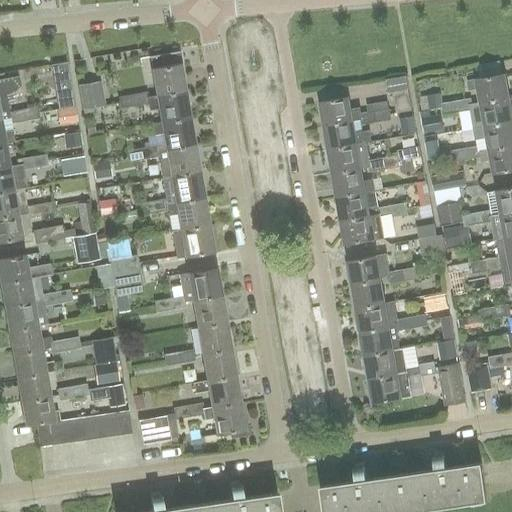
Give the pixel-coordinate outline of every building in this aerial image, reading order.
[(186,91),(178,46),(149,52),(157,96),(186,91)] [(505,75),(505,73),(467,80),(469,91),(478,89),(480,102),(480,103),(508,98),(504,75),(505,75)] [(10,94),(21,86),(19,76),(0,79),(0,119),(2,119),(10,118),(9,113),(10,113),(7,94),(10,94)] [(406,77),(386,80),(389,94),(392,93),(409,91),(406,77)] [(106,105),(102,82),(79,86),(84,109),(106,105)] [(62,108),(76,105),(74,89),(59,91),(62,108)] [(186,91),(157,96),(148,97),(149,103),(150,109),(159,108),(161,122),(162,123),(191,118),(186,91)] [(413,110),(409,91),(392,93),(396,113),(410,111),(413,110)] [(149,103),(148,97),(148,93),(134,95),(135,105),(149,103)] [(441,93),(421,97),(423,111),(443,108),(443,104),(441,93)] [(135,105),(134,95),(120,98),(121,108),(135,105)] [(361,107),(351,109),(349,97),(319,102),(324,126),(353,121),(353,122),(362,120),(362,124),(377,122),(375,112),(362,114),(361,107)] [(511,121),(511,118),(508,98),(480,103),(480,102),(471,104),(471,99),(457,101),(459,111),(470,109),(474,129),(511,121)] [(459,111),(457,101),(443,104),(443,108),(444,114),(459,111)] [(59,119),(77,116),(75,106),(58,110),(59,119)] [(37,108),(23,110),(25,121),(39,118),(37,108)] [(390,119),(389,114),(389,109),(375,112),(377,122),(390,119)] [(25,121),(23,110),(10,113),(9,113),(10,118),(11,123),(25,121)] [(423,116),(425,131),(436,130),(434,115),(423,116)] [(11,123),(10,118),(2,119),(0,119),(0,144),(6,143),(14,142),(11,123)] [(196,144),(191,118),(162,123),(161,122),(153,123),(155,135),(163,133),(166,149),(166,150),(196,144)] [(401,121),(403,136),(416,134),(413,118),(401,121)] [(97,133),(95,121),(87,123),(89,134),(97,133)] [(370,130),(355,133),(353,122),(353,121),(324,126),(328,150),(357,144),(357,145),(367,143),(372,142),(370,130)] [(511,121),(474,129),(475,140),(487,138),(489,150),(511,145),(511,121)] [(69,148),(83,145),(81,132),(67,134),(69,148)] [(107,152),(104,136),(89,138),(92,154),(107,152)] [(441,158),(438,140),(426,142),(429,160),(441,158)] [(0,168),(10,167),(6,144),(6,143),(0,144),(0,168)] [(370,161),(367,143),(357,145),(357,144),(328,150),(332,173),(361,168),(362,169),(370,167),(371,172),(385,169),(383,159),(370,161)] [(200,171),(196,144),(166,150),(166,149),(158,150),(159,156),(162,178),(171,176),(200,171)] [(511,145),(489,150),(480,151),(479,146),(465,149),(467,159),(481,156),(482,162),(491,160),(493,175),(511,171),(511,145)] [(159,156),(158,150),(157,146),(143,149),(145,159),(159,156)] [(397,156),(398,162),(421,158),(419,148),(396,152),(397,156)] [(145,159),(143,149),(129,151),(131,161),(145,159)] [(467,159),(465,149),(451,151),(453,161),(467,159)] [(46,155),(32,158),(34,168),(48,166),(46,155)] [(84,156),(72,158),(75,178),(87,175),(84,156)] [(397,156),(383,159),(385,169),(399,167),(398,162),(397,156)] [(34,168),(32,158),(18,160),(19,170),(34,168)] [(112,176),(111,161),(94,163),(96,178),(112,176)] [(0,192),(14,190),(10,167),(0,168),(0,192)] [(364,181),(362,169),(361,168),(332,173),(336,197),(375,190),(373,180),(364,181)] [(176,203),(205,198),(200,171),(171,176),(162,178),(166,200),(167,204),(176,202),(176,203)] [(467,187),(464,171),(432,177),(435,193),(467,187)] [(511,187),(496,190),(501,214),(501,215),(511,212),(511,187)] [(23,189),(14,190),(0,192),(0,217),(18,214),(27,213),(26,208),(27,207),(23,189)] [(437,208),(460,204),(457,189),(435,193),(437,208)] [(378,209),(375,190),(336,197),(341,221),(378,214),(379,219),(382,218),(393,216),(392,206),(378,209)] [(102,216),(120,213),(116,192),(98,195),(102,216)] [(430,197),(419,199),(420,206),(431,204),(430,197)] [(210,225),(205,198),(176,203),(176,202),(167,204),(168,210),(169,216),(178,214),(181,229),(181,230),(210,225)] [(168,210),(167,204),(166,200),(152,202),(154,212),(168,210)] [(154,212),(152,202),(138,205),(140,215),(154,212)] [(54,203),(40,205),(42,215),(56,213),(54,203)] [(405,204),(392,206),(393,216),(407,214),(405,204)] [(463,220),(460,204),(437,208),(440,224),(463,220)] [(40,205),(27,207),(26,208),(27,213),(28,218),(42,215),(40,205)] [(511,236),(511,212),(501,215),(501,214),(492,215),(491,211),(477,213),(479,223),(493,221),(496,240),(511,236)] [(134,212),(124,214),(126,221),(135,219),(134,212)] [(479,223),(477,213),(463,216),(465,226),(479,223)] [(0,242),(23,238),(18,214),(0,217),(0,242)] [(385,238),(382,218),(379,219),(378,214),(341,221),(345,245),(385,238)] [(446,250),(443,235),(437,236),(435,224),(417,227),(422,255),(446,250)] [(65,239),(62,225),(34,230),(36,245),(65,239)] [(181,230),(181,229),(172,231),(177,259),(215,252),(210,225),(181,230)] [(101,259),(98,243),(96,235),(96,233),(88,235),(73,237),(78,263),(101,259)] [(106,235),(98,236),(99,244),(108,243),(106,235)] [(462,245),(460,235),(445,238),(446,248),(462,245)] [(511,261),(511,236),(496,240),(499,258),(500,263),(511,261)] [(52,263),(28,267),(25,254),(0,258),(0,280),(1,284),(30,278),(53,274),(52,263)] [(110,260),(113,278),(140,273),(137,255),(110,260)] [(348,261),(350,273),(352,285),(381,280),(377,256),(348,261)] [(511,261),(500,263),(499,258),(485,261),(487,271),(501,268),(505,287),(511,286),(511,261)] [(487,271),(485,261),(471,263),(473,273),(487,271)] [(222,295),(218,273),(217,268),(189,273),(188,273),(188,274),(180,275),(183,297),(170,299),(171,309),(185,307),(184,302),(193,301),(193,300),(222,295)] [(417,268),(403,270),(405,281),(419,278),(417,268)] [(405,281),(403,270),(389,273),(391,283),(405,281)] [(144,291),(140,273),(113,278),(116,296),(127,294),(144,291)] [(42,289),(32,291),(30,278),(1,284),(5,307),(34,302),(34,303),(43,302),(42,296),(43,296),(42,289)] [(385,303),(381,280),(352,285),(356,309),(385,303)] [(100,305),(110,304),(108,290),(98,291),(100,305)] [(70,291),(56,293),(57,304),(71,301),(70,291)] [(56,293),(43,296),(42,296),(43,302),(43,306),(57,304),(56,293)] [(119,313),(130,312),(127,294),(116,296),(119,313)] [(227,322),(222,295),(193,300),(193,301),(198,327),(227,322)] [(171,309),(170,299),(155,302),(157,312),(171,309)] [(397,320),(397,314),(394,301),(385,303),(356,309),(360,332),(390,327),(398,326),(399,330),(413,328),(411,318),(397,320)] [(36,315),(34,303),(34,302),(5,307),(9,331),(38,326),(38,327),(48,324),(47,314),(36,315)] [(508,306),(494,308),(496,318),(510,316),(508,306)] [(496,318),(494,308),(480,311),(481,317),(482,321),(496,318)] [(425,315),(411,318),(413,328),(427,325),(425,315)] [(459,320),(461,330),(483,326),(482,321),(481,317),(459,320)] [(232,349),(227,322),(198,327),(203,354),(232,349)] [(41,339),(38,327),(38,326),(9,331),(13,354),(42,349),(43,350),(51,348),(50,343),(53,343),(52,337),(41,339)] [(398,338),(392,339),(390,327),(360,332),(365,356),(400,349),(398,338)] [(453,331),(443,333),(445,342),(452,340),(455,340),(453,331)] [(113,337),(93,340),(94,346),(97,363),(117,359),(113,337)] [(78,338),(64,341),(66,351),(80,348),(79,343),(78,338)] [(93,340),(79,343),(80,348),(94,346),(93,340)] [(438,343),(441,361),(456,359),(452,340),(445,342),(438,343)] [(64,341),(53,343),(50,343),(51,348),(52,353),(66,351),(64,341)] [(474,341),(463,343),(463,344),(464,353),(476,351),(474,341)] [(47,373),(43,350),(42,349),(13,354),(17,378),(47,373)] [(236,376),(232,349),(203,354),(207,381),(236,376)] [(403,349),(400,349),(365,356),(369,379),(407,373),(408,378),(422,375),(420,365),(406,368),(403,349)] [(193,350),(179,353),(181,363),(195,360),(193,350)] [(181,363),(179,353),(165,355),(167,365),(181,363)] [(511,353),(503,355),(505,365),(511,364),(511,353)] [(505,365),(503,355),(489,358),(490,368),(505,365)] [(434,363),(420,365),(422,375),(436,373),(434,363)] [(463,388),(459,364),(438,367),(443,391),(463,388)] [(488,367),(468,371),(472,395),(493,391),(488,367)] [(51,397),(47,373),(17,378),(22,402),(51,397)] [(411,397),(408,378),(407,373),(369,379),(373,404),(402,398),(411,397)] [(241,402),(236,376),(207,381),(194,383),(196,394),(209,392),(212,407),(241,402)] [(107,387),(110,407),(126,404),(122,384),(107,387)] [(86,385),(72,388),(74,398),(88,395),(86,385)] [(74,398),(72,388),(58,390),(60,400),(74,398)] [(143,394),(134,396),(135,399),(137,408),(145,406),(143,394)] [(55,421),(51,397),(22,402),(26,426),(36,424),(48,422),(55,421)] [(212,407),(203,408),(204,414),(205,420),(214,418),(217,435),(246,430),(241,402),(212,407)] [(204,414),(203,408),(202,404),(188,406),(190,416),(204,414)] [(174,409),(176,419),(190,416),(188,406),(174,409)] [(129,411),(117,412),(120,435),(132,433),(129,411)] [(120,435),(117,412),(105,414),(109,437),(120,435)] [(109,437),(105,414),(94,416),(97,438),(109,437)] [(97,438),(94,416),(82,417),(86,440),(97,438)] [(171,439),(166,416),(139,421),(143,444),(171,439)] [(86,440),(82,417),(71,419),(74,442),(86,440)] [(74,442),(71,419),(59,421),(63,443),(74,442)] [(63,443),(59,421),(55,421),(48,422),(51,445),(63,443)] [(51,445),(48,422),(36,424),(39,447),(51,445)] [(487,500),(481,463),(447,468),(445,455),(434,456),(436,470),(402,475),(407,511),(487,500)] [(402,511),(407,511),(402,475),(368,480),(366,466),(354,468),(356,481),(322,486),(325,511),(402,511)] [(280,511),(277,493),(243,498),(241,485),(230,486),(232,499),(198,504),(198,511),(280,511)] [(198,511),(198,504),(163,509),(161,496),(150,498),(152,511),(145,511),(198,511)]
